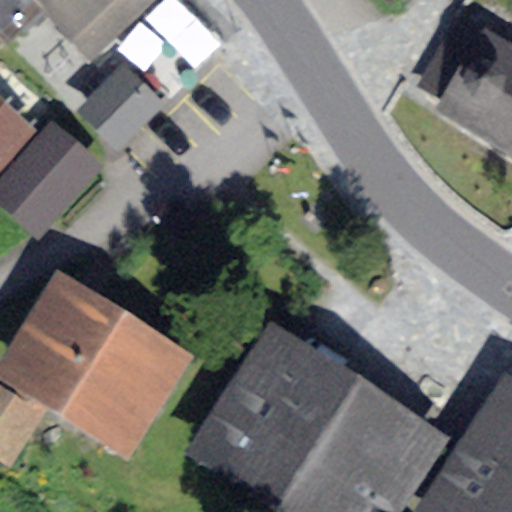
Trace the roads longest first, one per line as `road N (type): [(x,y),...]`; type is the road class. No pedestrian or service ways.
road 1 (residential): [(325,102),(0,293)]
road 2 (primary): [(509,286),(407,204),(325,102)]
road 3 (unknown): [(466,252),(377,398)]
road 4 (residential): [(325,102),(434,0)]
road 5 (primary): [(325,102),(256,0)]
